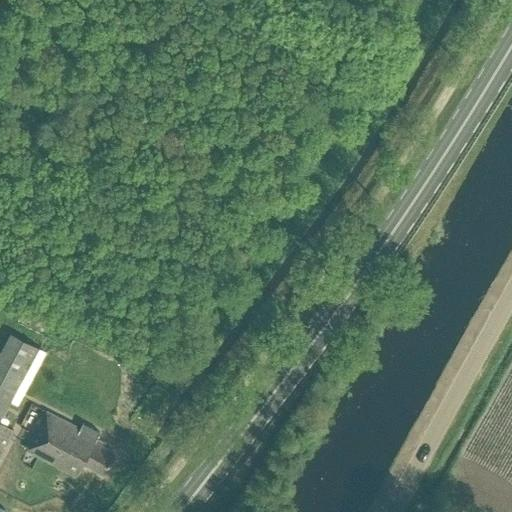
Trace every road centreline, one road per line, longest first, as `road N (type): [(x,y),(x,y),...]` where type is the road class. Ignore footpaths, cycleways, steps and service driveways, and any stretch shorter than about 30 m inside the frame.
road 1 (primary): [(181,511),(464,128),(511,48)]
road 2 (unclassified): [(391,511),(511,292)]
